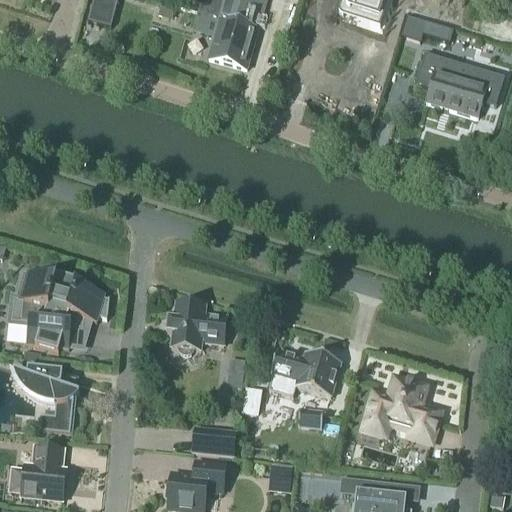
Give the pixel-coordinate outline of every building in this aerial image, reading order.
[(112,0),(93,0),(87,26),(110,32),(118,1),(112,0)] [(215,22),(220,23),(215,40),(213,45),(208,62),(208,64),(246,74),(258,34),(258,33),(267,0),(220,0),(215,21),(215,22)] [(341,0),(338,11),(377,24),(384,0),(341,0)] [(172,20),(175,10),(165,7),(161,6),(158,19),(161,20),(168,22),(169,19),(172,20)] [(449,34),(426,27),(422,39),(446,45),(449,34)] [(441,112),(448,114),(477,123),(482,108),(495,112),(504,82),(424,58),(415,87),(430,92),(425,107),(441,112)] [(11,326),(28,328),(26,350),(35,351),(35,352),(58,359),(59,354),(68,355),(71,333),(82,334),(83,325),(96,328),(98,322),(107,325),(109,303),(108,303),(108,304),(103,303),(104,300),(77,292),(79,287),(55,280),(54,285),(27,277),(20,305),(14,303),(11,326)] [(178,353),(178,355),(179,356),(179,358),(180,359),(182,360),(183,360),(184,361),(186,361),(187,361),(189,360),(190,359),(191,358),(192,357),(193,356),(193,355),(200,356),(201,348),(223,350),(226,323),(204,320),(205,312),(175,309),(174,324),(168,323),(166,336),(172,337),(171,353),(178,353)] [(23,364),(39,366),(40,358),(24,356),(24,357),(22,356),(21,364),(23,364)] [(270,379),(297,387),(295,393),(330,403),(340,368),(306,358),(304,364),(277,356),(270,379)] [(230,361),(228,390),(245,391),(246,362),(230,361)] [(26,379),(26,381),(25,386),(26,386),(25,389),(24,390),(23,393),(25,394),(25,397),(31,402),(38,407),(46,409),(54,410),(54,411),(55,411),(54,422),(41,421),(39,436),(69,439),(74,398),(74,397),(75,385),(61,384),(62,377),(27,373),(26,379)] [(407,442),(415,444),(431,449),(440,417),(420,411),(426,393),(394,383),(388,402),(373,398),(362,436),(381,441),(387,421),(411,428),(407,442)] [(210,419),(221,421),(222,409),(211,408),(210,419)] [(298,430),(321,432),(323,416),(299,414),(298,430)] [(193,458),(232,462),(235,438),(195,434),(193,458)] [(61,474),(63,454),(35,451),(33,471),(24,470),(21,502),(62,507),(64,490),(67,488),(67,481),(65,479),(65,475),(61,474)] [(165,503),(168,503),(167,511),(204,511),(206,496),(222,498),(225,470),(195,467),(193,481),(171,479),(170,490),(166,490),(165,503)] [(273,496),(289,497),(291,472),(276,471),(273,496)] [(363,497),(394,501),(395,490),(364,486),(363,497)] [(356,497),(359,506),(359,510),(352,509),(351,511),(400,511),(400,510),(406,503),(356,497)] [(489,510),(498,511),(502,511),(505,502),(491,499),(489,510)]
